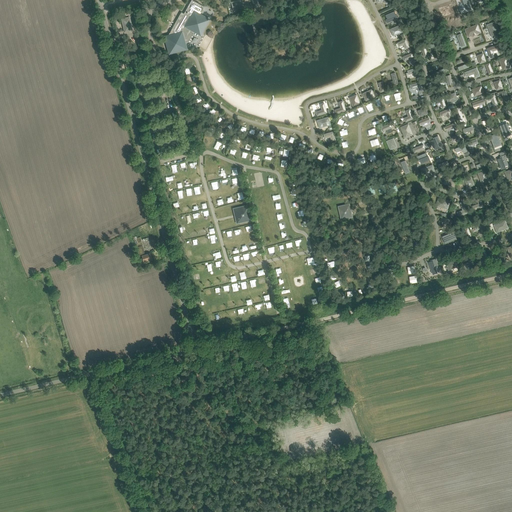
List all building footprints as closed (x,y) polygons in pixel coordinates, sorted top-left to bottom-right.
[(168,34),(164,35),(169,54),(187,49),(185,42),(189,41),(194,32),(200,36),(210,19),(200,13),(204,7),(192,0),(191,0),(184,14),(181,12),(168,34)] [(242,0),(239,0),(231,2),(233,10),(244,7),(242,0)] [(395,11),(385,15),(386,18),(387,18),(386,19),(388,19),(389,22),(387,23),(398,18),(396,15),(395,11)] [(132,30),(130,20),(129,20),(127,19),(127,18),(123,19),(123,18),(122,19),(121,19),(122,20),(122,21),(124,31),(132,30)] [(495,22),(487,25),(491,34),(492,34),(494,35),(495,36),(499,34),(495,22)] [(402,32),(400,25),(390,29),(393,36),(402,32)] [(476,34),(480,32),(477,25),(465,29),(468,37),(473,35),(472,33),(472,32),(475,31),(476,32),(476,34)] [(461,47),(465,46),(461,34),(457,35),(461,47)] [(405,49),(409,47),(406,39),(397,43),(399,47),(404,45),(405,49)] [(497,45),(487,48),(488,53),(490,58),(495,56),(493,51),(498,49),(497,45)] [(413,66),(417,64),(412,53),(403,57),(404,61),(410,58),(413,66)] [(486,61),(483,54),(477,56),(480,63),(486,61)] [(511,67),(507,57),(499,59),(503,70),(511,67)] [(419,75),(416,68),(408,70),(409,74),(413,73),(414,77),(419,75)] [(476,68),(465,72),(467,76),(474,73),(475,77),(479,76),(476,68)] [(389,87),(398,84),(395,73),(391,74),(393,81),(388,83),(389,87)] [(435,88),(439,87),(437,78),(428,80),(429,84),(434,83),(435,88)] [(497,90),(503,88),(500,80),(494,82),(497,90)] [(424,94),(420,82),(410,85),(411,89),(418,87),(420,95),(424,94)] [(483,93),(481,86),(472,89),(474,96),(483,93)] [(375,97),(372,89),(363,93),(366,101),(375,97)] [(449,104),(458,100),(455,93),(446,96),(449,104)] [(361,104),(357,94),(353,96),(354,99),(351,101),(353,107),(361,104)] [(488,101),(492,100),(494,105),(498,104),(494,95),(487,97),(488,101)] [(346,110),(343,101),(339,102),(341,108),(335,110),(336,114),(346,110)] [(327,113),(324,103),(320,104),(322,110),(316,112),(317,116),(327,113)] [(455,109),(460,120),(463,118),(458,107),(455,109)] [(420,116),(428,113),(426,108),(418,111),(420,116)] [(404,118),(406,122),(414,118),(410,109),(406,111),(408,116),(404,118)] [(447,114),(449,118),(452,116),(449,109),(440,112),(442,116),(447,114)] [(331,125),(328,117),(317,120),(320,128),(331,125)] [(405,138),(412,134),(408,124),(401,127),(405,138)] [(504,137),(511,134),(511,132),(510,132),(509,129),(510,129),(508,124),(504,126),(503,124),(499,126),(504,137)] [(336,140),(333,131),(324,134),(325,138),(330,137),(332,141),(336,140)] [(435,139),(431,141),(435,149),(438,147),(438,146),(442,144),(438,136),(434,138),(435,139)] [(390,150),(397,147),(393,138),(387,141),(390,150)] [(467,152),(464,145),(455,149),(457,152),(462,150),(464,153),(467,152)] [(425,153),(416,156),(418,160),(420,160),(421,163),(430,160),(428,156),(427,157),(425,153)] [(401,162),(406,173),(410,171),(405,160),(401,162)] [(436,174),(432,165),(421,169),(423,173),(430,170),(432,176),(436,174)] [(481,182),(489,179),(485,171),(478,173),(481,182)] [(452,187),(455,181),(447,176),(444,183),(452,187)] [(474,185),(471,176),(464,179),(468,187),(474,185)] [(477,200),(478,204),(472,206),(474,210),(484,206),(481,198),(477,200)] [(447,209),(449,201),(438,199),(436,206),(447,209)] [(460,203),(463,210),(457,212),(459,216),(468,213),(464,201),(460,203)] [(338,206),(341,220),(353,217),(350,203),(338,206)] [(233,208),(236,224),(252,220),(248,204),(233,208)] [(494,224),(497,232),(508,227),(505,220),(494,224)] [(483,223),(474,226),(476,230),(480,228),(483,236),(487,234),(483,223)] [(454,231),(442,236),(444,240),(450,238),(451,241),(453,240),(453,241),(457,239),(454,231)] [(134,238),(139,255),(144,253),(140,237),(134,238)] [(480,259),(481,263),(489,260),(486,251),(482,252),(484,258),(480,259)] [(150,253),(145,254),(142,255),(144,261),(152,259),(150,253)] [(471,255),(467,256),(469,262),(464,264),(465,268),(474,265),(471,255)] [(433,261),(429,262),(433,274),(437,273),(436,271),(440,270),(436,258),(432,260),(433,261)] [(458,266),(455,259),(446,262),(449,270),(458,266)]
